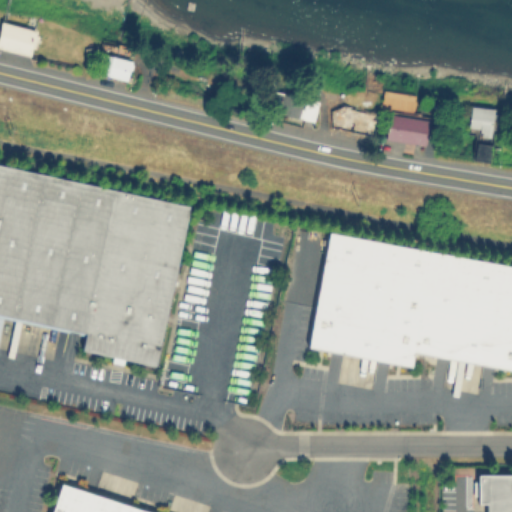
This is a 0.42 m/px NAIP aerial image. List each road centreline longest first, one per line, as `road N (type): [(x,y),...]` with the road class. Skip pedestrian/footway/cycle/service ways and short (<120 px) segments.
road 1 (secondary): [(0,72),(344,158),(511,187)]
road 2 (residential): [(251,448),(407,445)]
